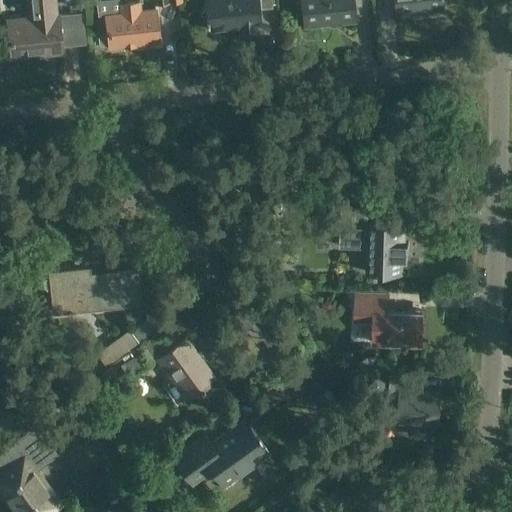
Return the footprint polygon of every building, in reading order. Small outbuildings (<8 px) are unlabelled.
[(30,0),(32,17),(9,20),(12,55),(62,50),(62,45),(73,43),(70,14),(56,15),(54,0),(30,0)] [(141,1),(120,3),(119,0),(96,0),(98,16),(107,15),(109,32),(101,33),(98,36),(99,45),(102,47),(110,46),(110,48),(160,43),(156,7),(142,9),(141,1)] [(259,8),(257,0),(206,0),(208,16),(205,16),(206,23),(209,23),(210,30),(228,28),(227,24),(240,23),(241,32),(258,31),(257,24),(260,24),(259,8)] [(301,0),(304,25),(330,23),(330,26),(341,25),(341,21),(355,20),(352,0),(301,0)] [(395,0),(397,14),(443,10),(442,0),(395,0)] [(340,246),(369,247),(368,272),(402,273),(402,258),(408,258),(409,241),(405,241),(405,227),(405,224),(381,224),(381,215),(381,209),(350,208),(340,207),(340,246)] [(43,287),(45,289),(52,289),(54,311),(137,303),(134,270),(116,272),(116,277),(88,279),(87,269),(50,272),(51,275),(45,276),(42,278),(43,287)] [(357,292),(356,318),(375,318),(375,342),(422,343),(423,310),(389,309),(389,293),(357,292)] [(139,340),(130,327),(97,351),(106,364),(139,340)] [(187,398),(200,388),(202,391),(205,394),(208,396),(211,397),(214,396),(221,390),(213,379),(214,378),(185,337),(157,357),(187,398)] [(145,347),(125,361),(134,373),(153,359),(145,347)] [(112,365),(102,372),(107,380),(117,373),(112,365)] [(389,373),(388,394),(399,394),(399,421),(409,421),(409,431),(413,436),(424,436),(429,431),(429,421),(439,421),(440,389),(413,389),(414,374),(389,373)] [(16,462),(0,473),(0,491),(4,497),(8,495),(20,511),(39,511),(51,503),(22,463),(50,443),(37,425),(6,447),(16,462)] [(205,437),(176,458),(189,475),(208,461),(226,486),(251,468),(248,465),(268,450),(250,426),(230,440),(224,432),(209,443),(205,437)]
